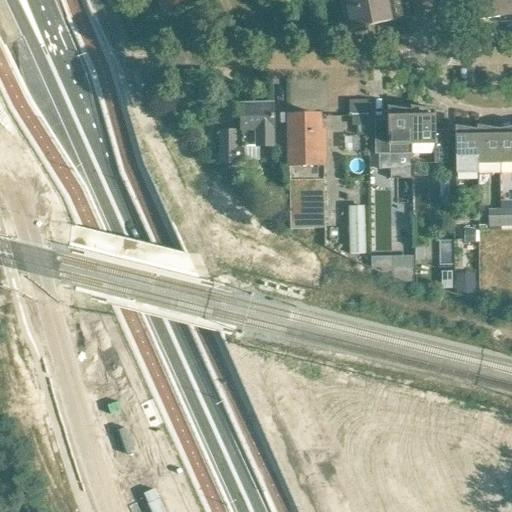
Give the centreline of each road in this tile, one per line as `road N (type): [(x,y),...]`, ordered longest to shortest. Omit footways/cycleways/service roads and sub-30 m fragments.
road 1 (secondary): [(10,0),(241,511)]
road 2 (secondary): [(260,511),(35,0)]
road 3 (track): [(178,511),(95,320),(0,300)]
road 4 (residential): [(223,62),(438,53)]
